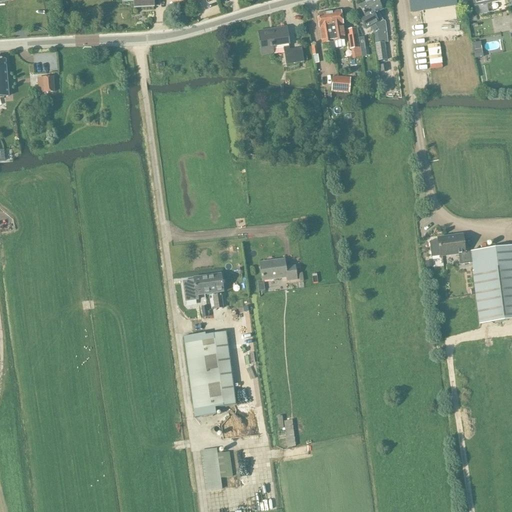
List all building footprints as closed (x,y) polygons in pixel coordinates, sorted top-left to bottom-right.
[(152,0),(123,0),(124,2),(134,1),(134,8),(153,7),(152,0)] [(370,0),(367,2),(378,23),(382,21),(378,12),(382,10),(376,0),(370,0)] [(452,0),(409,0),(411,10),(453,4),(452,0)] [(367,2),(358,6),(363,15),(358,18),(363,27),(365,30),(371,27),(375,33),(376,32),(377,31),(378,31),(375,25),(378,24),(378,23),(367,2)] [(474,9),(466,10),(468,18),(476,16),(474,9)] [(328,13),(333,42),(345,41),(342,24),(340,11),(338,11),(337,10),(333,11),(332,12),(328,13)] [(332,43),(333,42),(328,13),(324,14),(322,13),(319,13),(318,15),(316,15),(318,29),(319,29),(321,44),(327,43),(328,51),(333,51),(332,43)] [(287,65),(303,62),(302,50),(289,52),(286,28),(272,30),(272,31),(258,33),(261,54),(272,53),(271,47),(284,45),(287,65)] [(350,49),(359,48),(356,28),(347,30),(350,49)] [(378,31),(377,31),(378,39),(382,39),(387,38),(386,28),(381,29),(378,31)] [(373,34),(371,35),(375,54),(376,53),(385,52),(382,39),(378,39),(377,31),(376,32),(375,33),(373,34)] [(364,37),(359,38),(361,58),(367,57),(364,37)] [(53,77),(43,78),(44,93),(54,92),(53,77)] [(330,92),(347,94),(348,80),(331,78),(330,92)] [(438,241),(429,242),(431,258),(440,257),(458,254),(459,265),(472,263),(470,252),(465,253),(462,236),(437,239),(438,241)] [(472,263),(480,324),(511,319),(511,246),(470,252),(472,263)] [(287,281),(296,280),(295,267),(285,268),(284,260),(259,263),(262,281),(286,278),(287,281)] [(223,292),(220,275),(193,278),(194,281),(183,282),(185,302),(198,300),(198,296),(212,294),(214,309),(223,308),(221,292),(223,292)] [(334,291),(332,276),(311,278),(312,287),(325,286),(326,292),(334,291)] [(215,407),(235,404),(225,332),(205,335),(205,334),(183,337),(195,418),(216,415),(215,407)] [(286,444),(294,444),(292,420),(284,422),(286,444)] [(220,479),(217,454),(216,449),(201,451),(206,491),(221,489),(220,479)] [(229,452),(217,454),(220,479),(232,477),(229,452)]
